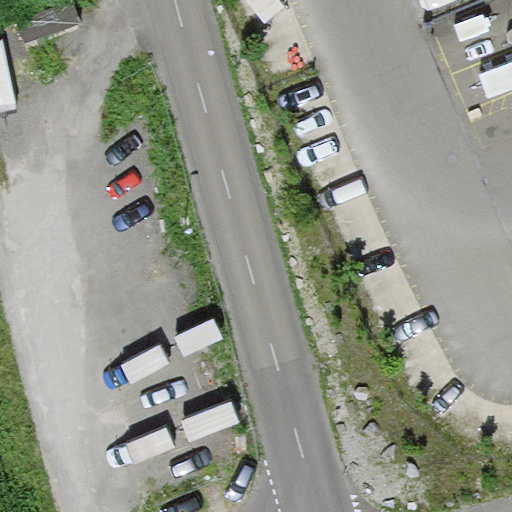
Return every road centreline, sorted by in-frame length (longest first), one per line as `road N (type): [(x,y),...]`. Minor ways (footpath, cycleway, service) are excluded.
road 1 (unclassified): [(174,0),(318,511)]
road 2 (track): [(0,206),(79,511)]
road 3 (unknown): [(380,0),(442,58),(511,95)]
